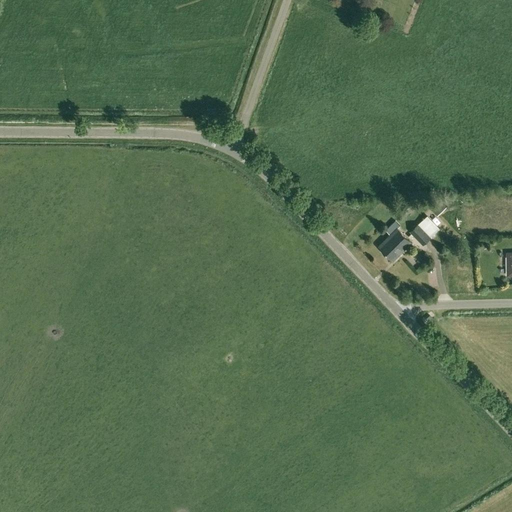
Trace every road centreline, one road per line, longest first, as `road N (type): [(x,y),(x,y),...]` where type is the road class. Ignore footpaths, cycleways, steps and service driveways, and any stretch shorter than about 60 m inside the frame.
road 1 (unclassified): [(401,314),(285,192),(232,149)]
road 2 (unclassified): [(232,149),(161,133),(0,130)]
road 3 (unclassified): [(511,429),(401,314)]
road 4 (unclassified): [(232,149),(287,0)]
